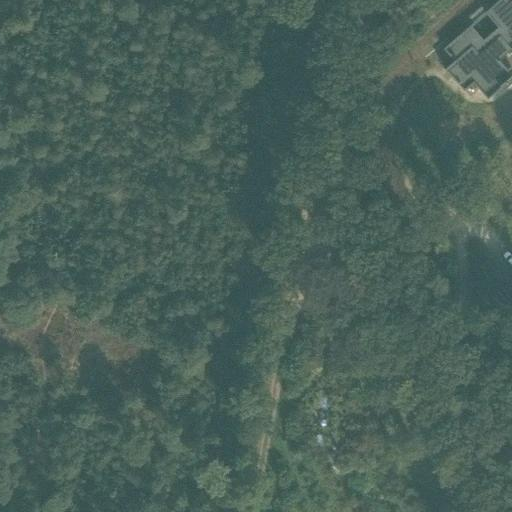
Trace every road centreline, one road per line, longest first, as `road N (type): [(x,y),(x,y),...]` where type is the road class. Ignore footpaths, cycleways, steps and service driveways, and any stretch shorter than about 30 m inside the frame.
road 1 (unclassified): [(474,511),(318,207),(369,0)]
road 2 (track): [(318,207),(238,511)]
